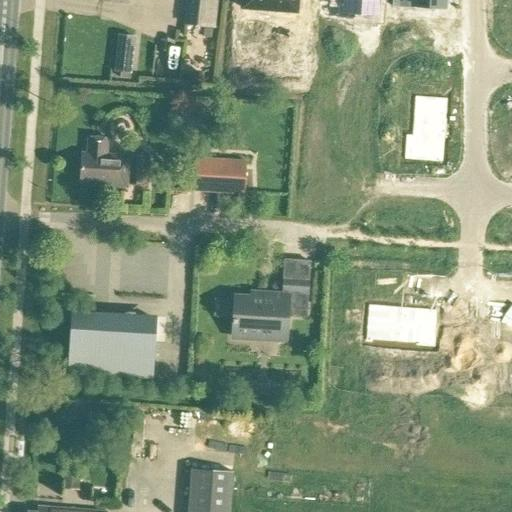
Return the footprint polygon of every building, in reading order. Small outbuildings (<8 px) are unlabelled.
[(186,0),(184,24),(214,27),(217,0),(186,0)] [(241,0),(241,8),(296,12),(297,0),(241,0)] [(392,0),(392,7),(413,8),(413,4),(443,6),(443,0),(392,0)] [(118,35),(114,72),(131,73),(135,37),(118,35)] [(276,52),(273,96),(282,97),(304,98),(309,99),(312,55),(276,52)] [(332,112),(328,159),(358,161),(359,148),(375,149),(379,92),(360,91),(358,114),(332,112)] [(442,163),(444,139),(443,139),(444,125),(445,125),(447,99),(414,97),(412,136),(405,135),(404,160),(442,163)] [(192,114),(190,127),(204,129),(206,116),(192,114)] [(84,153),(78,152),(76,181),(87,182),(87,186),(108,187),(108,189),(127,190),(127,183),(144,184),(146,156),(128,155),(128,156),(105,154),(106,137),(85,136),(84,153)] [(196,158),(194,192),(245,194),(246,161),(196,158)] [(234,296),(231,334),(234,334),(233,337),(286,340),(288,305),(307,307),(308,281),(282,279),(281,294),(250,292),(250,297),(234,296)] [(365,305),(362,342),(432,348),(435,311),(365,305)] [(122,323),(122,321),(103,320),(103,316),(94,316),(93,320),(75,319),(72,368),(91,369),(91,367),(100,367),(100,370),(120,371),(120,368),(128,369),(128,371),(148,372),(151,323),(130,322),(130,324),(122,323)] [(66,468),(64,489),(78,490),(80,469),(66,468)] [(231,511),(235,474),(193,470),(188,511),(231,511)]
